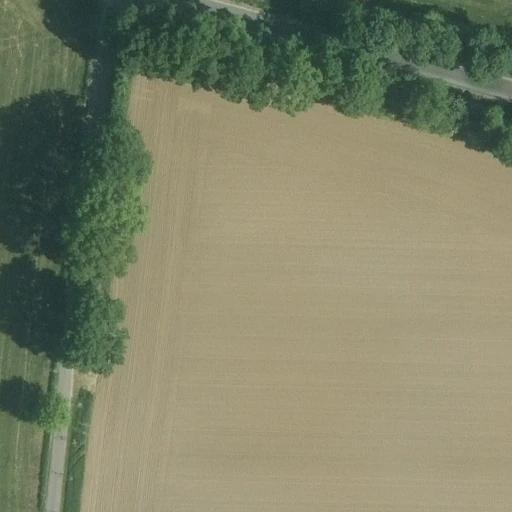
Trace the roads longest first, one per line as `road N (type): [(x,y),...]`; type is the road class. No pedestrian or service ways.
road 1 (unclassified): [(121,0),(51,511)]
road 2 (unclassified): [(181,0),(511,83)]
